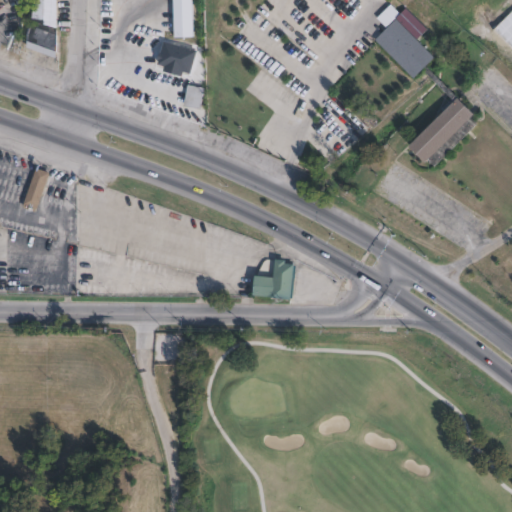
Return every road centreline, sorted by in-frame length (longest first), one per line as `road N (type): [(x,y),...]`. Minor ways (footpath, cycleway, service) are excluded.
road 1 (primary): [(387,254),(279,192),(0,85)]
road 2 (primary): [(0,112),(229,202),(373,277)]
road 3 (tertiary): [(327,313),(0,309)]
road 4 (primary): [(373,277),(511,375)]
road 5 (residential): [(75,141),(80,0)]
